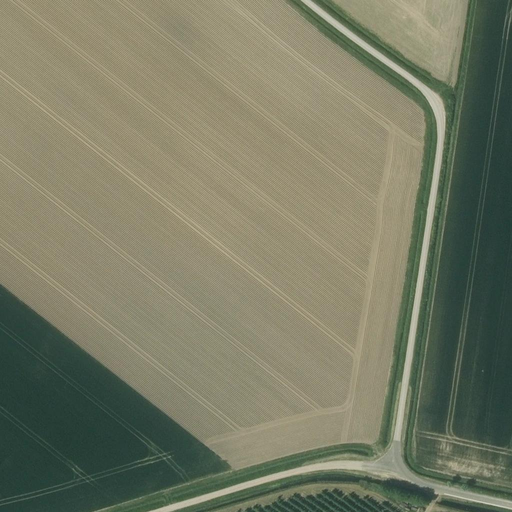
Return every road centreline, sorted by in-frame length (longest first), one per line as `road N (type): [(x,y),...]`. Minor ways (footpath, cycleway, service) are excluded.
road 1 (unclassified): [(390,471),(443,135),(439,99),(310,0)]
road 2 (unclassified): [(158,511),(315,468),(390,471)]
road 3 (unclassified): [(511,504),(390,471)]
